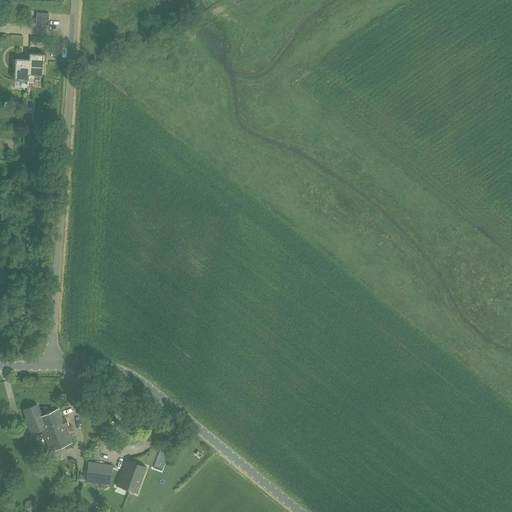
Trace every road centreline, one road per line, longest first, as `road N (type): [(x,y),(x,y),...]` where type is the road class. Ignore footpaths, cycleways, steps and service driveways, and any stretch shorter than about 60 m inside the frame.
road 1 (unclassified): [(50,367),(75,0)]
road 2 (tertiary): [(298,511),(126,376),(50,367)]
